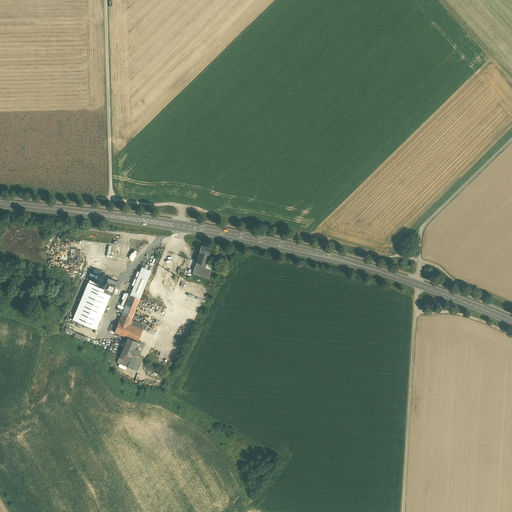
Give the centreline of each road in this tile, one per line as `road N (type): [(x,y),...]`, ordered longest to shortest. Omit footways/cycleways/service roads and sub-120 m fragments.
road 1 (secondary): [(511,323),(416,284),(296,250),(0,204)]
road 2 (track): [(511,139),(422,227),(403,511)]
road 3 (track): [(182,206),(413,258),(511,306)]
road 4 (track): [(105,0),(110,199),(182,206),(179,227)]
